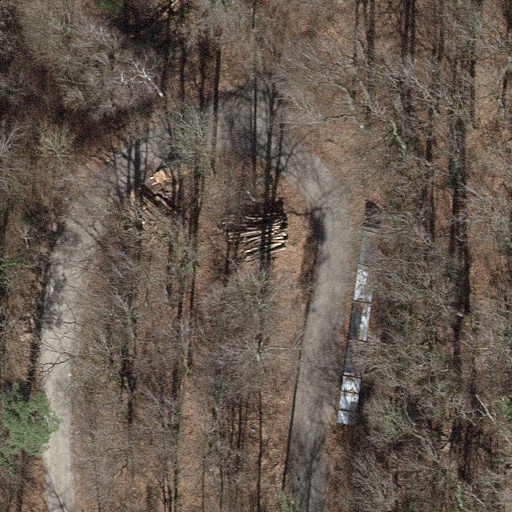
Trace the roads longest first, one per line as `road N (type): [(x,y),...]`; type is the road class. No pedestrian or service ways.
road 1 (track): [(60,511),(64,325),(91,199),(120,160),(172,131),(258,123)]
road 2 (track): [(258,123),(310,165),(334,196),(342,226),(312,444),(318,511)]
